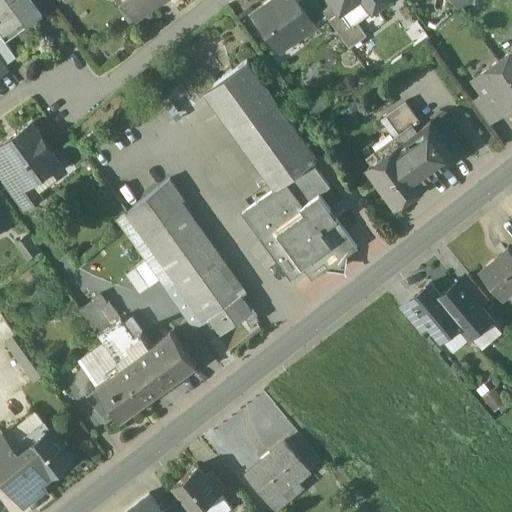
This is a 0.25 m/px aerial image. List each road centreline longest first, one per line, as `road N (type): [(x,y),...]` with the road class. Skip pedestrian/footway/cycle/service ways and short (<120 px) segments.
road 1 (tertiary): [(511,169),(73,511)]
road 2 (residential): [(221,0),(108,90),(51,81)]
